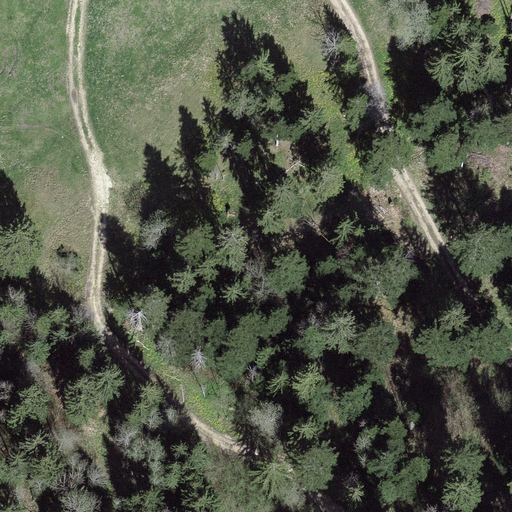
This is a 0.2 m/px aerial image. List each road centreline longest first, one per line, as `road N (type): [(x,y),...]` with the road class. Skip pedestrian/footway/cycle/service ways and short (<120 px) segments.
road 1 (track): [(81,0),(72,58),(77,115),(104,206),(98,302),(131,368),(339,511)]
road 2 (track): [(511,366),(499,359),(399,178),(370,73),(335,0)]
